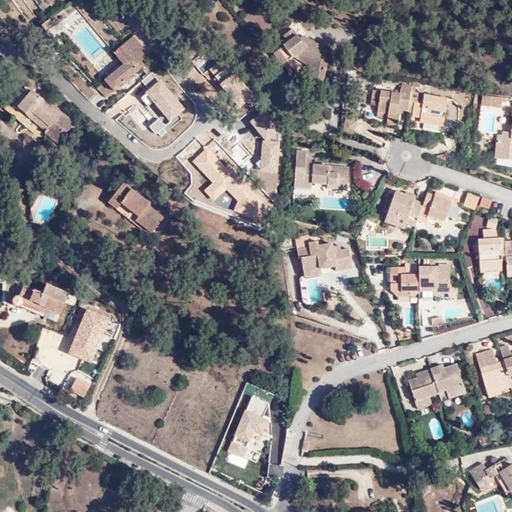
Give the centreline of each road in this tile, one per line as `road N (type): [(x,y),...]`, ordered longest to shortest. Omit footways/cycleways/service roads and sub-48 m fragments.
road 1 (residential): [(283,511),(297,431),(311,399),(336,377),(511,321)]
road 2 (residential): [(38,62),(106,129),(154,157),(167,154),(204,121),(203,100),(144,35)]
road 3 (secondary): [(260,511),(61,413)]
road 4 (unknown): [(293,458),(366,455),(403,466),(511,449)]
road 5 (secondary): [(61,413),(238,511)]
